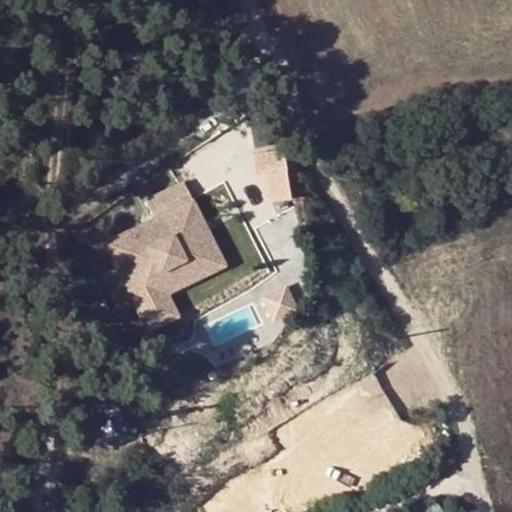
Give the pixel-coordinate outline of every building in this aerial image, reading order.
[(261,173),(269,171),(276,201),(300,196),(289,145),(257,152),(261,173)] [(159,214),(107,238),(143,315),(251,265),(235,231),(219,239),(190,177),(150,196),(159,214)] [(208,214),(235,207),(229,183),(202,190),(208,214)] [(277,318),(301,305),(289,283),(265,295),(277,318)] [(409,511),(438,511),(435,502),(409,511)]
